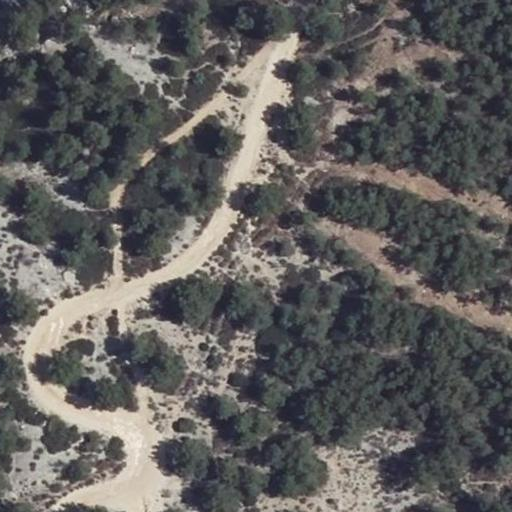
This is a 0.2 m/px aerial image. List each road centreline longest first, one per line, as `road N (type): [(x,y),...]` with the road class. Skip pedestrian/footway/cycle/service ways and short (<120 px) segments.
road 1 (track): [(295,0),(268,46),(241,174),(197,260),(126,300),(16,323),(0,338)]
road 2 (track): [(0,417),(54,417),(116,439),(137,475),(79,511)]
